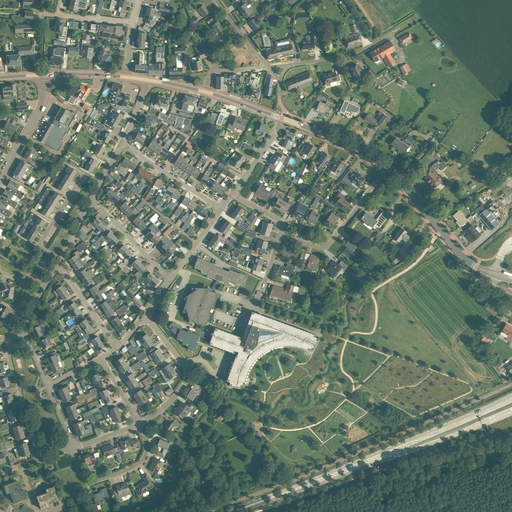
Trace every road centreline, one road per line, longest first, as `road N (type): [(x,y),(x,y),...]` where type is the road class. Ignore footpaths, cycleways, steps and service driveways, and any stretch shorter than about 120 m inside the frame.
road 1 (secondary): [(495,273),(462,255),(369,155),(281,118)]
road 2 (primary): [(511,397),(372,460)]
road 3 (primary): [(232,511),(372,460)]
road 4 (primary): [(372,460),(511,410)]
road 5 (residential): [(137,424),(168,403),(186,375),(144,314)]
road 6 (residential): [(279,235),(321,248),(383,174)]
road 7 (residential): [(71,448),(83,479),(92,482),(144,457),(137,424)]
road 8 (residential): [(40,459),(8,354),(17,336)]
road 9 (residential): [(59,257),(38,245),(82,175),(99,183)]
road 10 (residential): [(221,208),(120,143)]
